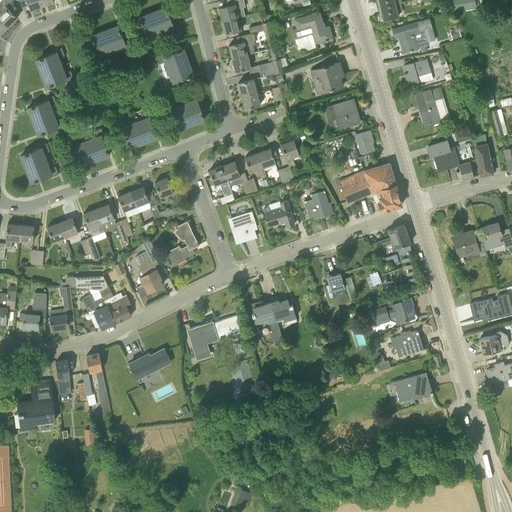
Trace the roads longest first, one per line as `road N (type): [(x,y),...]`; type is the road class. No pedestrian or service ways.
road 1 (tertiary): [(495,488),(414,207)]
road 2 (residential): [(0,346),(81,345),(230,276)]
road 3 (tertiary): [(414,207),(352,0)]
road 4 (residential): [(106,0),(25,30),(16,42),(0,146)]
road 5 (residential): [(230,276),(414,207)]
road 6 (residential): [(0,198),(37,204),(183,150)]
road 7 (residential): [(230,131),(196,0)]
road 8 (residential): [(230,276),(183,150)]
